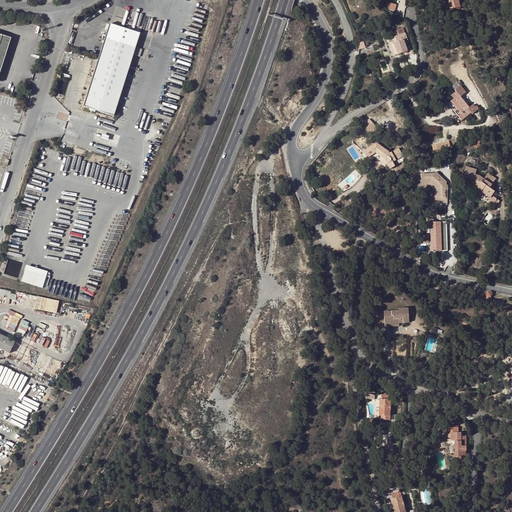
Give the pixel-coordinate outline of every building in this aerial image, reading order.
[(448,0),(451,10),(456,8),(460,7),(458,0),(448,0)] [(83,106),(113,116),(140,33),(110,24),(83,106)] [(399,35),(394,37),(396,42),(394,42),(397,54),(403,52),(407,50),(403,41),(407,40),(403,28),(397,31),(399,35)] [(0,65),(9,38),(0,34),(0,65)] [(9,38),(0,65),(0,73),(11,38),(9,38)] [(454,99),(451,102),(464,118),(471,113),(472,114),(479,108),(477,105),(475,107),(473,105),(469,107),(461,97),(467,93),(461,86),(455,90),(456,91),(451,96),(454,99)] [(464,118),(451,102),(449,104),(462,120),(464,118)] [(372,122),(364,129),(369,135),(377,128),(372,122)] [(483,144),(480,138),(473,142),(477,148),(483,144)] [(449,141),(432,145),(433,151),(450,147),(449,141)] [(403,156),(398,148),(390,153),(376,143),(365,151),(363,152),(363,153),(366,158),(375,153),(381,157),(381,156),(385,159),(385,160),(386,162),(390,169),(395,166),(392,162),(403,156)] [(477,170),(466,167),(463,177),(469,179),(472,180),(470,186),(477,188),(476,190),(481,193),(482,192),(487,196),(490,198),(488,202),(495,208),(496,206),(500,201),(497,199),(493,196),(495,192),(492,190),(490,188),(492,185),(490,184),(495,178),(488,173),(484,179),(480,176),(476,175),(477,170)] [(421,174),(421,178),(421,183),(431,183),(437,188),(437,197),(445,197),(445,190),(448,190),(447,185),(446,185),(446,182),(436,172),(434,174),(421,174)] [(421,178),(418,179),(418,186),(430,186),(434,190),(434,200),(448,200),(448,190),(445,190),(445,197),(437,197),(437,188),(431,183),(421,183),(421,178)] [(469,179),(467,187),(476,190),(477,188),(470,186),(472,180),(469,179)] [(448,251),(447,222),(430,222),(431,251),(448,251)] [(48,271),(26,264),(21,282),(43,289),(48,271)] [(10,292),(0,290),(0,298),(3,299),(3,297),(6,297),(5,305),(8,306),(9,300),(15,301),(16,296),(10,295),(10,292)] [(58,302),(36,298),(34,310),(56,314),(58,302)] [(399,311),(386,312),(386,317),(384,317),(385,327),(391,326),(390,324),(399,323),(399,320),(403,320),(403,323),(409,322),(408,308),(399,309),(399,311)] [(11,314),(5,327),(16,332),(22,318),(11,314)] [(23,322),(18,334),(25,337),(30,325),(23,322)] [(0,349),(9,354),(14,342),(0,335),(0,349)] [(391,405),(391,395),(382,395),(382,399),(380,399),(380,412),(380,416),(381,416),(381,420),(390,420),(390,413),(391,413),(391,412),(389,412),(389,410),(391,410),(391,405)] [(451,438),(451,441),(455,441),(455,457),(454,457),(454,465),(466,464),(465,454),(464,454),(464,451),(466,451),(466,446),(466,436),(461,436),(460,433),(458,433),(458,428),(447,428),(447,433),(451,433),(451,438)] [(403,502),(400,492),(392,494),(393,498),(391,499),(394,511),(405,511),(405,509),(405,508),(402,508),(402,506),(404,506),(403,501),(403,502)]
